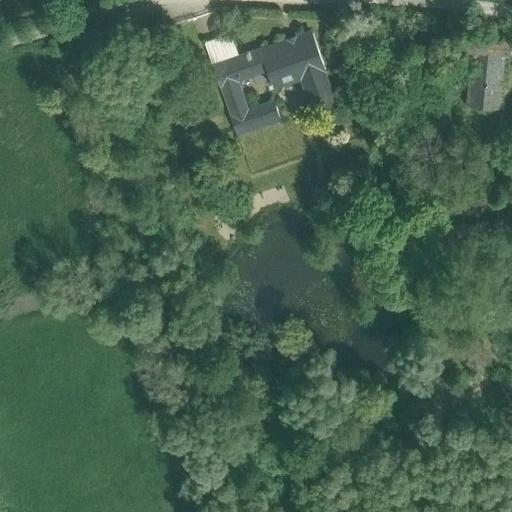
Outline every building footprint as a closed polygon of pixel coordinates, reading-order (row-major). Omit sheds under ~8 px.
[(311,38),(260,55),(264,67),(271,90),(299,81),(311,117),(331,111),(319,76),(323,75),(311,38)] [(467,111),(500,113),(500,108),(503,61),(511,61),(511,43),(457,40),(455,69),(470,70),(467,111)] [(264,67),(260,55),(258,50),(212,66),(229,117),(242,113),(231,78),(264,67)] [(242,113),(229,117),(236,140),(278,126),(271,103),(242,113)] [(511,109),(500,108),(500,113),(499,127),(499,132),(511,133),(511,109)] [(500,113),(467,111),(466,124),(499,127),(500,113)]
